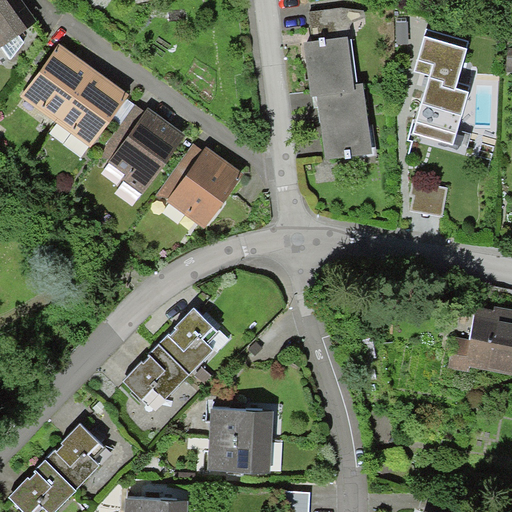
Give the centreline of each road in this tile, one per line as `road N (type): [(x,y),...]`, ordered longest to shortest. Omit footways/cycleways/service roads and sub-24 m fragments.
road 1 (residential): [(293,241),(233,253),(176,278),(0,445)]
road 2 (residential): [(42,5),(287,186)]
road 3 (residential): [(355,511),(351,436),(293,241)]
road 4 (residential): [(293,241),(361,238),(511,267)]
road 5 (residential): [(287,186),(264,0)]
